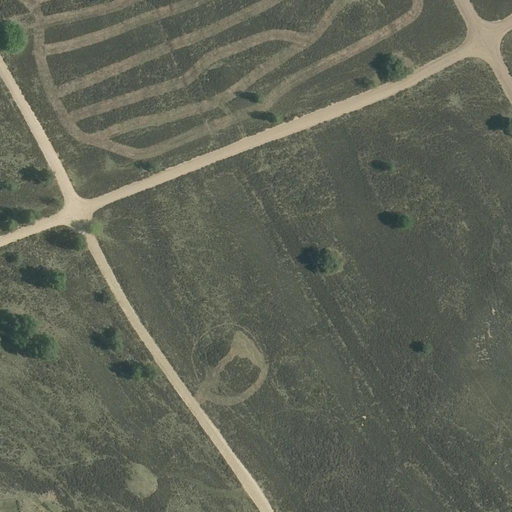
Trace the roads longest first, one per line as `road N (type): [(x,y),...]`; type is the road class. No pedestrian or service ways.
road 1 (track): [(482,39),(398,84),(76,211),(0,62)]
road 2 (track): [(265,511),(145,340),(76,211),(0,241)]
